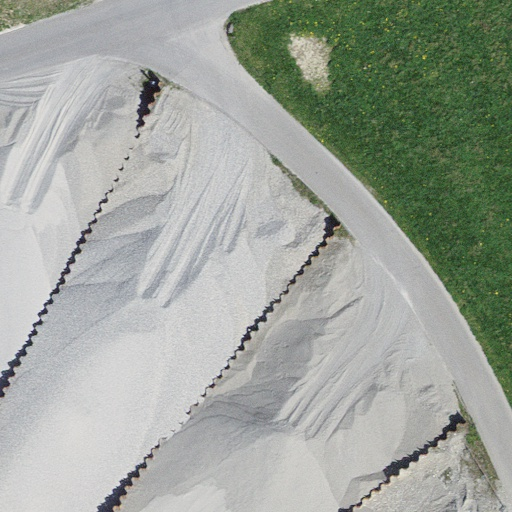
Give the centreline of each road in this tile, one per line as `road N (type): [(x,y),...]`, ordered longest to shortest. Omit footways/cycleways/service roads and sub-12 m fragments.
road 1 (track): [(502,511),(348,206),(167,5)]
road 2 (track): [(0,67),(82,45),(167,5)]
